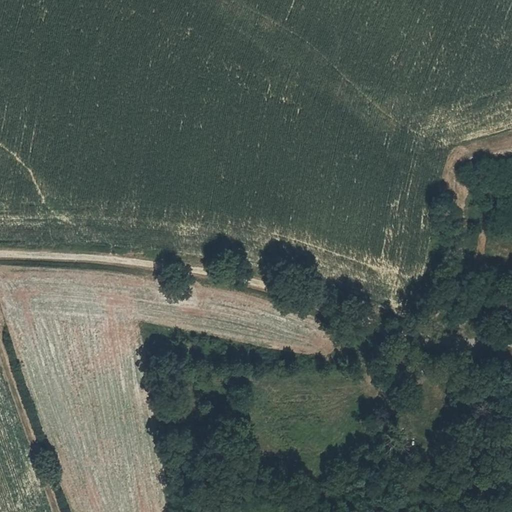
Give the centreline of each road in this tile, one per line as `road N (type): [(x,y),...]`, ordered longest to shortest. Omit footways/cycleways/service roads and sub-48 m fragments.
road 1 (track): [(354,320),(252,281),(0,255)]
road 2 (track): [(416,337),(458,276),(451,181),(463,158),(511,148)]
road 3 (unclassified): [(479,511),(506,436),(497,403),(459,346)]
road 4 (track): [(58,511),(0,348)]
